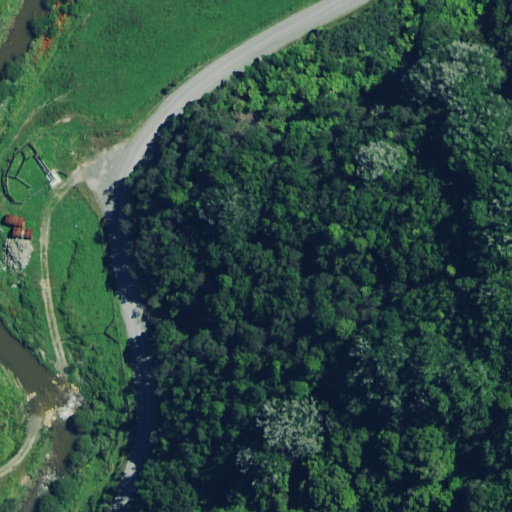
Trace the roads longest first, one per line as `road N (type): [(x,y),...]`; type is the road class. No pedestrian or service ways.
road 1 (tertiary): [(111,511),(127,469),(146,358),(116,186),(228,92),(373,0)]
road 2 (track): [(0,477),(60,370),(31,238),(40,210),(72,184),(116,186)]
